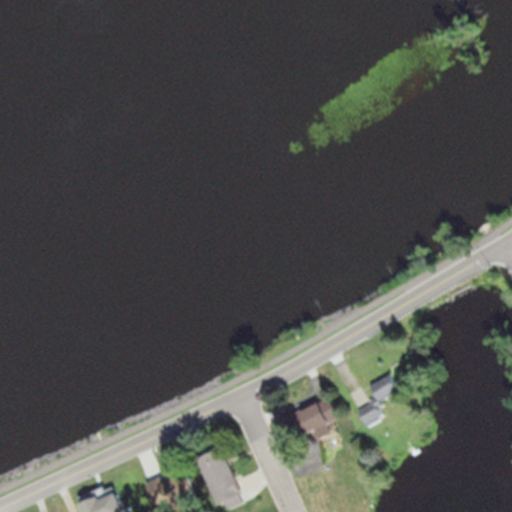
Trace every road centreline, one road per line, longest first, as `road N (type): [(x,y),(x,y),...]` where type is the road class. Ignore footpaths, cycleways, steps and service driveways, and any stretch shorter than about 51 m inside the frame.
road 1 (residential): [(0,498),(241,391),(511,232)]
road 2 (residential): [(294,511),(241,391)]
